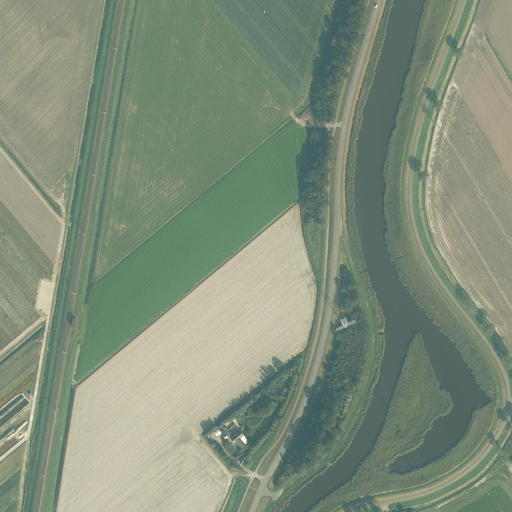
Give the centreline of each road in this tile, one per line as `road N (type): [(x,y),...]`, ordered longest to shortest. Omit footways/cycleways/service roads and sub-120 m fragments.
road 1 (unclassified): [(351,511),(451,482),(480,459),(506,415),(503,369),(430,265),(411,207),(422,116),(465,0)]
road 2 (track): [(43,511),(127,0)]
road 3 (tertiary): [(337,220),(314,373),(252,511)]
road 4 (track): [(282,490),(334,445),(368,373),(369,315),(336,230)]
road 5 (tertiary): [(337,220),(343,130),(379,0)]
